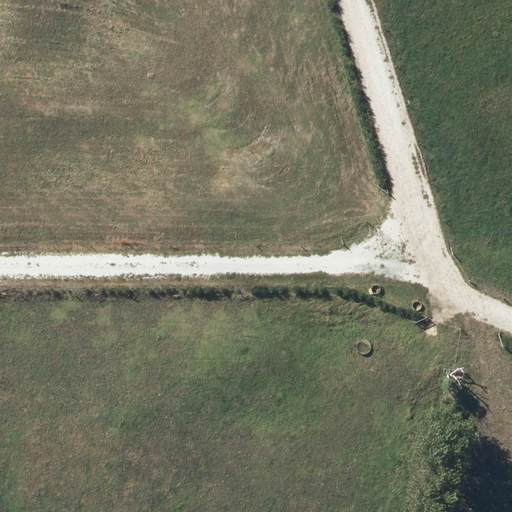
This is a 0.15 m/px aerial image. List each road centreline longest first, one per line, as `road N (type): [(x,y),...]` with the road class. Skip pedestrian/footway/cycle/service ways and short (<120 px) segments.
road 1 (track): [(0,263),(408,262),(511,316)]
road 2 (track): [(408,262),(400,176),(346,0)]
